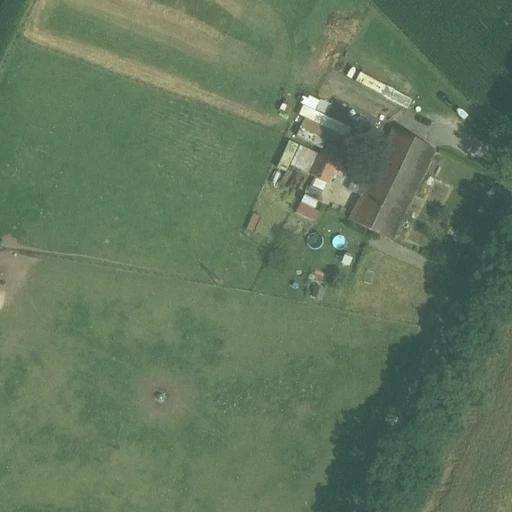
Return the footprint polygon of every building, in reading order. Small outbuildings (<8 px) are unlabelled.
[(304,108),(293,137),(343,155),(346,148),(332,143),(340,121),(304,108)] [(436,151),(395,131),(379,163),(420,183),(436,151)] [(304,213),(312,176),(331,180),(337,154),(291,144),(284,171),(288,172),(285,187),(295,189),(290,210),(304,213)] [(420,183),(379,163),(351,222),(392,241),(420,183)] [(301,215),(317,222),(333,184),(317,177),(301,215)]
